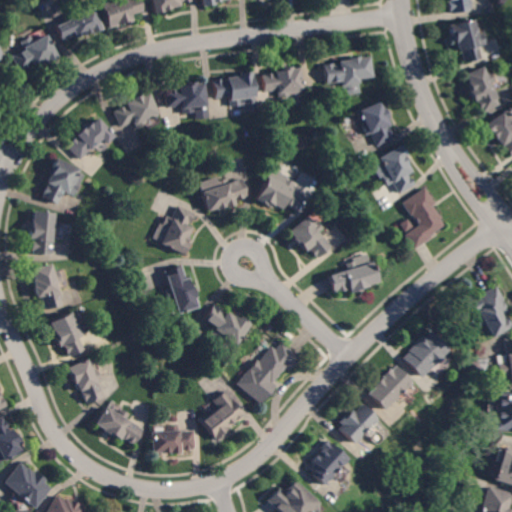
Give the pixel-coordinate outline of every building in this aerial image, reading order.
[(137,0),(141,10),(127,16),(129,21),(120,24),(120,23),(105,28),(97,5),(110,0),(137,0)] [(190,0),(177,4),(177,6),(152,14),(148,0),(190,0)] [(467,0),(469,9),(450,13),(447,0),(467,0)] [(80,13),(90,8),(100,29),(83,36),(82,34),(62,42),(61,39),(59,40),(53,26),(66,20),(65,18),(71,15),(70,12),(78,8),(80,13)] [(476,35),(482,33),(485,44),(477,47),(480,57),(464,62),(460,50),(458,51),(454,36),(450,37),(447,27),(471,19),(476,35)] [(56,57),(45,63),(42,59),(19,73),(9,56),(21,49),(17,42),(28,36),(31,42),(43,35),(56,57)] [(357,83),(341,86),(340,81),(325,84),(322,65),(367,56),(371,77),(356,80),(357,83)] [(485,74),(489,72),(494,81),(488,84),(498,104),(482,112),(475,99),(472,101),(467,91),(470,89),(463,75),(481,66),(485,74)] [(291,69),(297,68),(299,91),(287,92),(287,96),(276,97),(275,91),(261,92),(259,75),(273,74),(272,71),(280,70),(280,68),(290,67),(291,69)] [(255,111),(243,112),(241,105),(228,107),(226,96),(213,98),(211,80),(235,77),(234,74),(249,72),(255,111)] [(195,84),(201,83),(206,118),(194,120),(193,112),(180,114),(179,106),(165,108),(163,91),(177,89),(176,87),(184,85),(184,83),(194,82),(195,84)] [(156,113),(144,119),(145,122),(135,127),(132,121),(119,127),(112,111),(124,105),(123,103),(129,100),(129,99),(140,93),(140,95),(146,93),(156,113)] [(391,139),(375,146),(368,133),(364,135),(359,125),(362,123),(357,111),(377,102),(388,125),(385,127),(391,139)] [(510,126),(511,124),(511,154),(509,156),(502,144),(499,145),(491,132),(489,133),(483,124),(506,110),(511,120),(508,123),(510,126)] [(104,144),(100,140),(78,160),(66,146),(68,144),(67,144),(96,118),(112,137),(104,144)] [(412,184),(397,194),(390,182),(384,186),(379,177),(377,178),(368,163),(398,145),(404,156),(401,158),(409,171),(405,174),(412,184)] [(72,196),(63,192),(57,204),(41,197),(43,194),(41,193),(52,170),(50,169),(55,158),(78,170),(77,172),(82,175),(72,196)] [(285,177),(284,179),(293,184),(290,189),(302,196),(294,211),(281,205),(279,209),(266,202),(264,205),(254,200),(270,169),(285,177)] [(226,183),(239,179),(245,196),(231,201),(233,205),(223,208),(222,206),(206,211),(197,183),(214,177),(216,182),(225,179),(226,183)] [(441,225),(426,235),(427,238),(411,248),(410,248),(402,235),(416,225),(409,215),(408,216),(399,203),(422,188),(433,203),(429,206),(441,225)] [(188,224),(187,223),(185,226),(190,228),(183,242),(187,244),(182,255),(149,241),(158,224),(160,225),(165,215),(170,218),(176,206),(193,214),(188,224)] [(52,222),(58,222),(57,233),(51,233),(48,255),(30,253),(31,241),(27,240),(29,221),(31,222),(33,211),(53,214),(52,222)] [(312,224),(316,222),(321,229),(316,233),(327,248),(315,257),(308,247),(302,252),(287,231),(306,216),(312,224)] [(402,232),(397,225),(404,220),(409,227),(402,232)] [(375,281),(347,292),(346,288),(332,293),(325,276),(345,269),(343,264),(351,261),(350,259),(365,254),(375,281)] [(51,272),(57,271),(60,281),(53,283),(60,305),(42,310),(38,296),(34,297),(29,280),(32,279),(29,269),(49,264),(51,272)] [(185,278),(186,278),(196,306),(177,314),(171,298),(167,300),(164,291),(169,289),(164,276),(167,275),(165,271),(180,265),(185,278)] [(502,317),(504,316),(509,325),(489,337),(481,323),(476,325),(472,317),(473,317),(472,315),(467,318),(459,304),(493,285),(502,300),(501,300),(506,310),(500,313),(502,317)] [(224,313),(225,312),(232,316),(233,315),(237,318),(238,316),(248,323),(234,345),(221,336),(218,342),(208,335),(214,327),(203,320),(213,306),(224,313)] [(75,326),(78,324),(83,334),(77,338),(82,350),(67,357),(62,346),(56,348),(51,337),(52,336),(46,323),(75,309),(79,318),(72,321),(75,326)] [(445,349),(416,378),(397,358),(420,335),(422,337),(428,331),(445,349)] [(511,382),(507,383),(502,339),(511,337),(511,382)] [(296,357),(285,370),(282,367),(269,382),(273,385),(257,404),(234,384),(255,360),(256,361),(269,347),(273,350),(279,342),(296,357)] [(91,371),(95,369),(100,380),(95,382),(101,398),(85,404),(80,390),(77,391),(74,383),(73,384),(71,379),(70,379),(65,368),(86,360),(91,371)] [(408,381),(380,410),(363,394),(379,378),(378,377),(385,369),(387,370),(391,366),(408,381)] [(215,440),(200,422),(216,408),(211,401),(223,391),(242,414),(221,431),(223,433),(215,440)] [(511,393),(511,432),(492,431),(493,421),(495,422),(495,412),(494,412),(494,403),(497,403),(497,393),(511,393)] [(374,419),(351,443),(336,429),(339,426),(336,423),(348,410),(351,413),(359,404),(374,419)] [(117,415),(120,409),(128,414),(125,419),(141,430),(132,445),(120,437),(118,440),(110,435),(110,436),(102,431),(103,430),(94,424),(105,407),(117,415)] [(8,429),(10,428),(13,434),(15,434),(20,444),(18,445),(20,450),(0,461),(0,417),(1,417),(8,429)] [(178,431),(193,430),(194,448),(178,449),(179,454),(159,455),(159,452),(150,453),(149,432),(166,431),(166,426),(178,426),(178,431)] [(319,484),(307,474),(308,472),(305,469),(309,464),(306,462),(316,450),(315,449),(322,441),(341,458),(319,484)] [(511,449),(511,485),(491,478),(496,462),(492,460),(495,449),(500,450),(501,446),(511,449)] [(32,473),(33,472),(44,481),(42,483),(49,489),(32,509),(2,482),(18,462),(32,473)] [(314,504),(306,511),(277,511),(265,500),(277,488),(281,492),(291,482),(314,504)] [(511,494),(510,504),(508,503),(506,508),(508,509),(507,511),(477,511),(485,486),(511,494)] [(62,499),(63,498),(69,501),(69,500),(77,505),(77,506),(82,509),(81,510),(84,511),(44,511),(54,495),(62,499)]
